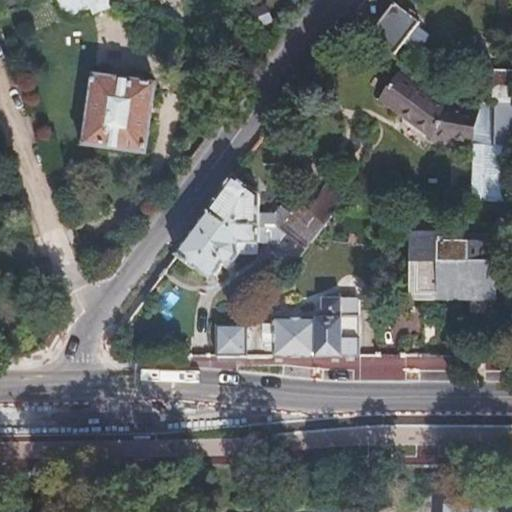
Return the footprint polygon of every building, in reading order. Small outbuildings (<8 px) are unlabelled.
[(396,0),(393,0),(369,31),(396,51),(421,18),(396,0)] [(97,59),(83,128),(145,140),(159,72),(97,59)] [(399,68),(381,93),(432,130),(471,135),(475,105),(442,100),(399,68)] [(511,134),(511,96),(496,96),(493,137),(511,139),(511,134)] [(511,139),(493,137),(479,136),(472,193),(505,196),(511,139)] [(257,187),(233,168),(207,204),(227,219),(260,216),(257,187)] [(310,203),(297,192),(276,217),(289,228),(310,203)] [(324,214),(310,203),(289,228),(303,240),(324,214)] [(261,238),(260,216),(227,219),(207,204),(174,249),(191,262),(197,259),(204,265),(227,255),(233,260),(240,257),(242,240),(261,238)] [(499,232),(409,232),(409,293),(499,292),(499,232)] [(285,262),(297,246),(281,233),(268,248),(285,262)] [(10,266),(39,256),(31,235),(2,246),(10,266)] [(276,315),(276,350),(358,351),(358,314),(355,314),(343,315),(343,299),(343,292),(322,292),(322,304),(317,314),(276,315)] [(343,315),(355,314),(355,299),(343,299),(343,315)] [(264,318),(247,318),(247,323),(247,350),(267,350),(268,339),(264,339),(264,318)] [(247,350),(247,323),(217,323),(217,350),(221,350),(247,350)]
